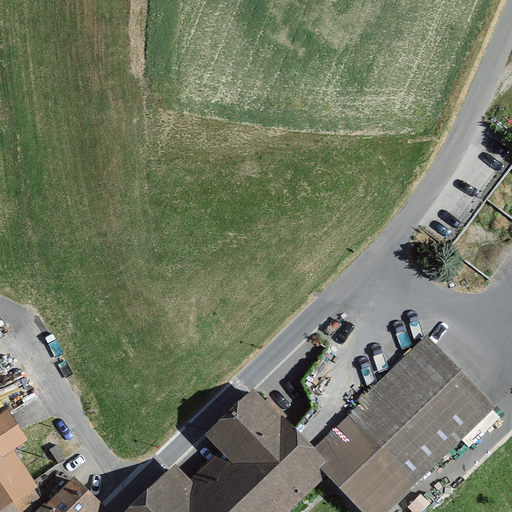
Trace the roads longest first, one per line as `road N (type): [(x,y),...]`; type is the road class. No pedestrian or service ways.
road 1 (unclassified): [(511,19),(428,197),(108,511)]
road 2 (unknown): [(354,277),(400,290),(445,317),(488,329),(511,323)]
